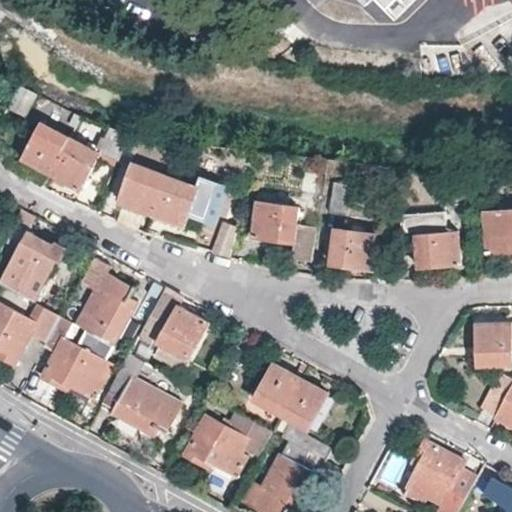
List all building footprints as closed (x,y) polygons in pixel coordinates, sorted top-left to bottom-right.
[(37,87),(26,82),(14,104),(24,110),(37,87)] [(70,120),(75,123),(82,112),(76,109),(70,120)] [(24,154),(51,168),(70,133),(46,120),(48,117),(45,115),(24,154)] [(100,148),(117,156),(118,153),(128,129),(112,124),(100,148)] [(140,133),(128,129),(118,153),(130,157),(140,133)] [(70,133),(51,168),(81,185),(100,148),(70,133)] [(121,196),(152,207),(167,169),(140,159),(141,155),(137,154),(129,177),(121,196)] [(315,190),(318,167),(302,165),(299,187),(315,190)] [(392,169),(374,166),(372,178),(392,179),(392,169)] [(199,181),(167,169),(152,207),(186,221),(190,208),(216,218),(230,182),(202,172),(199,181)] [(346,210),(351,179),(336,176),(331,208),(346,210)] [(299,202),(259,197),(254,230),(293,237),(290,257),(311,259),(315,224),(297,221),(299,202)] [(511,203),(485,205),(487,244),(484,244),(484,248),(511,245),(511,203)] [(461,259),(457,222),(446,224),(444,204),(399,208),(401,228),(416,226),(420,263),(461,259)] [(34,221),(17,213),(4,237),(18,244),(0,278),(37,298),(59,255),(53,251),(59,239),(56,238),(54,241),(30,228),(34,221)] [(212,248),(229,253),(237,222),(220,218),(212,248)] [(374,264),(378,229),(337,223),(332,258),(374,264)] [(79,321),(114,340),(137,296),(131,292),(138,279),(134,277),(132,281),(106,267),(110,259),(97,252),(83,276),(99,284),(79,321)] [(181,297),(164,287),(140,330),(157,339),(160,335),(161,336),(187,350),(185,354),(186,355),(189,356),(209,316),(180,300),(181,297)] [(47,338),(62,311),(37,298),(30,313),(0,296),(0,352),(16,362),(18,359),(15,357),(32,326),(35,328),(33,330),(47,338)] [(74,318),(62,311),(47,338),(45,342),(55,347),(41,372),(68,386),(71,381),(96,395),(97,393),(95,392),(103,375),(98,371),(111,346),(93,336),(87,346),(66,333),(74,318)] [(511,318),(511,319),(511,318),(477,319),(478,362),(481,362),(481,359),(511,357),(511,318)] [(187,350),(161,336),(151,352),(179,368),(186,355),(185,354),(187,350)] [(136,374),(145,357),(130,349),(109,387),(119,393),(112,407),(154,430),(159,423),(170,430),(172,426),(169,424),(182,399),(136,374)] [(283,410),(303,373),(275,358),(266,376),(253,397),(255,399),(258,395),(283,410)] [(494,413),(511,380),(511,375),(498,368),(478,404),(494,413)] [(289,436),(326,456),(333,443),(308,429),(329,388),(303,373),(283,410),(290,414),(281,432),(289,436)] [(511,380),(494,413),(493,414),(496,416),(499,413),(511,420),(511,380)] [(273,427),(249,414),(241,429),(208,411),(186,451),(212,466),(215,460),(238,474),(248,455),(244,452),(242,454),(240,453),(248,440),(251,442),(249,445),(260,451),(273,427)] [(430,432),(427,431),(417,450),(422,452),(412,470),(402,489),(404,490),(406,487),(423,496),(426,490),(441,498),(432,511),(455,511),(469,487),(478,471),(463,462),(466,456),(428,435),(430,432)] [(294,511),(295,511),(326,456),(289,436),(263,483),(254,479),(245,496),(272,511),(286,511),(289,509),(294,511)] [(422,452),(417,450),(407,467),(412,470),(422,452)] [(511,511),(511,482),(494,472),(485,489),(501,499),(511,504),(507,511),(511,511)]
